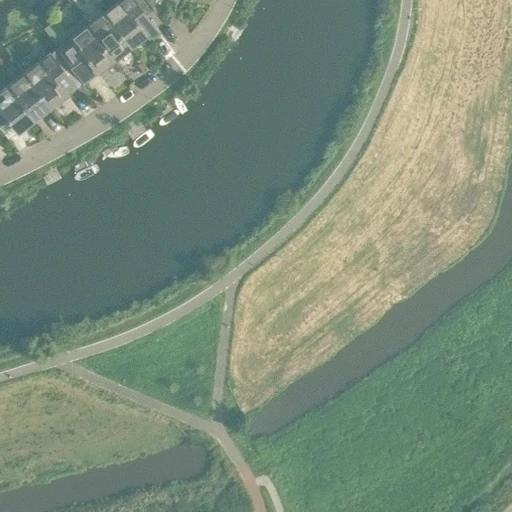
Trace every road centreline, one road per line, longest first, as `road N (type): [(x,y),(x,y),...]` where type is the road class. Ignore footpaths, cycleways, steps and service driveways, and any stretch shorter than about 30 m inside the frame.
road 1 (unclassified): [(0,377),(167,318),(284,233),(335,178),(368,124),(394,62),(406,0)]
road 2 (residential): [(0,175),(72,143),(160,81),(226,0)]
